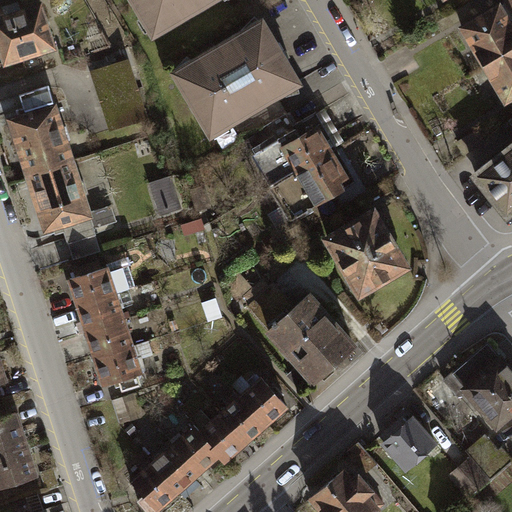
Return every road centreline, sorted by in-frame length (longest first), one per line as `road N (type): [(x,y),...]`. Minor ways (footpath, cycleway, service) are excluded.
road 1 (residential): [(316,0),(498,283)]
road 2 (secondary): [(255,497),(498,283)]
road 3 (residential): [(0,220),(93,511)]
